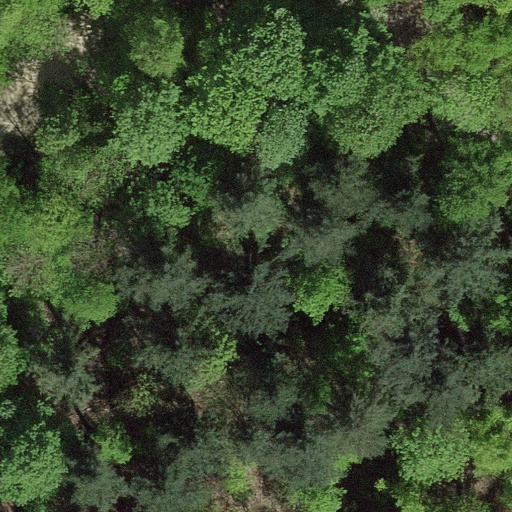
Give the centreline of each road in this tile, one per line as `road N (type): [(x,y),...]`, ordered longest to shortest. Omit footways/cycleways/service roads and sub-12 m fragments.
road 1 (track): [(356,0),(511,188)]
road 2 (track): [(132,0),(0,119)]
